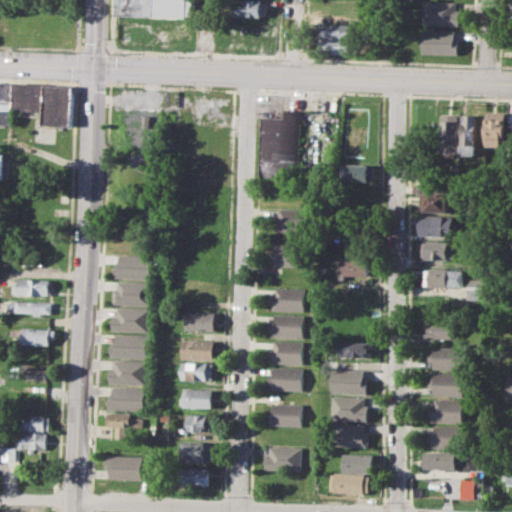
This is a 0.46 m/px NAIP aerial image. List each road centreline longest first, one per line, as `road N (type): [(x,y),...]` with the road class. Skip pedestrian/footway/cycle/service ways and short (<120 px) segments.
road 1 (secondary): [(0,63),(511,83)]
road 2 (tertiary): [(94,67),(77,511)]
road 3 (residential): [(249,73),(239,511)]
road 4 (residential): [(399,78),(399,511)]
road 5 (residential): [(0,497),(377,511)]
